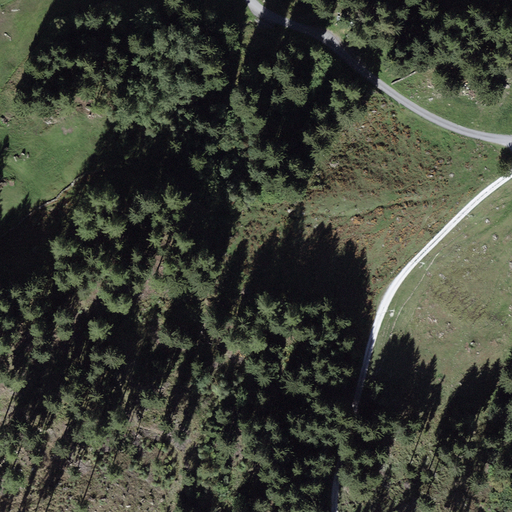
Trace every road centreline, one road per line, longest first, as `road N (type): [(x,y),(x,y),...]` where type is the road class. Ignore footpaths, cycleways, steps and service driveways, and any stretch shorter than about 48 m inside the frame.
road 1 (track): [(511,171),(417,257),(383,306),(334,511)]
road 2 (unclassified): [(511,140),(441,121),(326,38),(250,0)]
